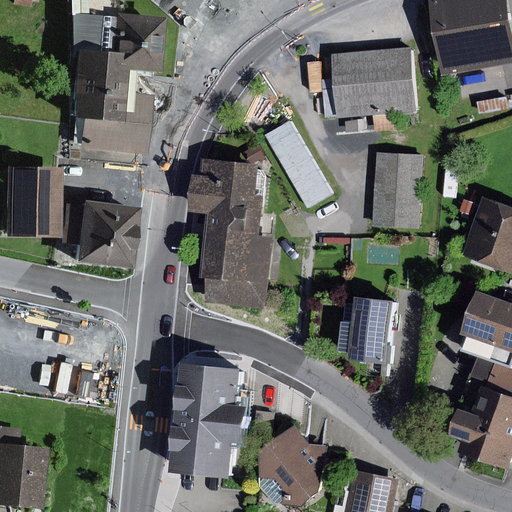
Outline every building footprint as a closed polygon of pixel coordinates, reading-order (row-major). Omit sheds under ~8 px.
[(14,0),(14,6),(32,9),(33,0),(14,0)] [(125,13),(125,0),(71,0),(73,53),(80,53),(75,101),(77,101),(75,118),(85,119),(82,148),(149,155),(156,95),(128,93),(130,70),(162,73),(168,17),(125,13)] [(511,64),(511,16),(509,0),(430,0),(443,76),(511,64)] [(417,111),(411,48),(332,55),(334,79),(323,80),(326,119),(374,115),(375,133),(399,131),(397,113),(417,111)] [(510,111),(507,96),(477,102),(479,117),(510,111)] [(334,195),(291,121),(265,135),(308,209),(334,195)] [(424,155),(377,153),(373,227),(420,230),(424,155)] [(259,170),(259,164),(203,159),(201,175),(193,174),(189,213),(206,215),(200,279),(206,280),(204,305),(269,311),(276,236),(262,235),(265,196),(264,196),(265,177),(261,170),(259,170)] [(63,238),(64,168),(9,167),(8,237),(63,238)] [(511,274),(511,206),(484,197),(463,257),(511,274)] [(134,271),(142,208),(85,201),(85,206),(68,204),(63,243),(79,245),(77,264),(134,271)] [(363,252),(363,241),(352,241),(352,252),(363,252)] [(478,356),(511,367),(511,305),(477,294),(463,335),(470,337),(465,352),(478,356)] [(390,367),(398,302),(356,297),(355,305),(344,304),(338,353),(349,354),(348,362),(372,365),(390,367)] [(511,367),(478,356),(470,378),(487,383),(486,387),(483,385),(473,414),(463,410),(454,438),(464,441),(460,455),(510,472),(511,466),(511,367)] [(238,406),(242,369),(181,363),(170,473),(231,479),(235,444),(245,445),(248,407),(238,406)] [(310,445),(295,425),(260,451),(260,488),(275,505),(302,507),(320,492),(327,446),(310,445)] [(20,446),(22,429),(0,426),(0,506),(43,511),(49,449),(20,446)] [(392,511),(399,480),(355,471),(351,492),(346,491),(343,507),(336,505),(334,511),(392,511)]
